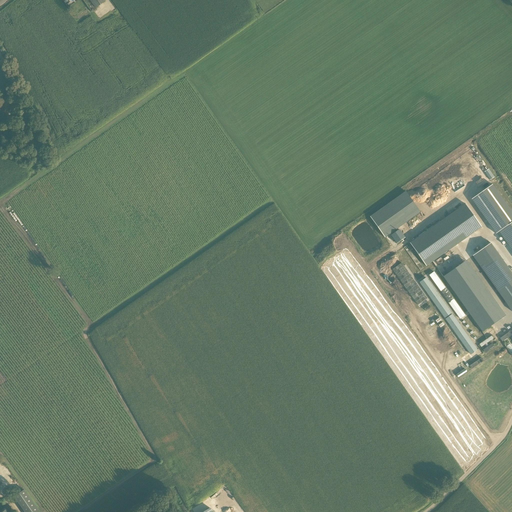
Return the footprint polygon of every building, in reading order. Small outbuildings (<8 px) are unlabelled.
[(90,0),(96,8),(105,1),(104,0),(90,0)] [(10,99),(4,97),(1,113),(7,114),(10,99)] [(32,152),(40,144),(32,135),(24,143),(32,152)] [(485,171),(490,180),(495,176),(489,168),(485,171)] [(511,212),(492,185),(471,199),(496,234),(499,232),(511,250),(511,212)] [(465,204),(410,243),(426,266),(481,227),(465,204)] [(445,209),(439,213),(442,217),(448,213),(445,209)] [(415,229),(419,235),(425,232),(424,230),(429,227),(426,222),(415,229)] [(393,232),(390,234),(391,236),(397,244),(405,238),(399,230),(394,233),(393,232)] [(511,273),(490,243),(473,256),(498,291),(511,312),(511,311),(511,273)] [(466,260),(443,277),(468,312),(482,332),(505,316),(491,296),(481,281),(466,260)] [(426,277),(419,282),(425,291),(433,286),(426,277)] [(425,291),(432,300),(439,295),(433,286),(425,291)] [(439,295),(432,300),(438,309),(445,304),(439,295)] [(445,304),(438,309),(444,318),(452,313),(445,304)] [(451,328),(459,323),(453,314),(445,319),(451,328)] [(459,323),(451,328),(458,337),(465,332),(459,323)] [(465,332),(458,337),(464,346),(471,341),(465,332)] [(491,341),(494,338),(492,336),(479,344),(486,353),(495,347),(491,341)] [(464,346),(470,355),(478,350),(471,341),(464,346)] [(39,511),(24,490),(14,497),(24,511),(39,511)]
